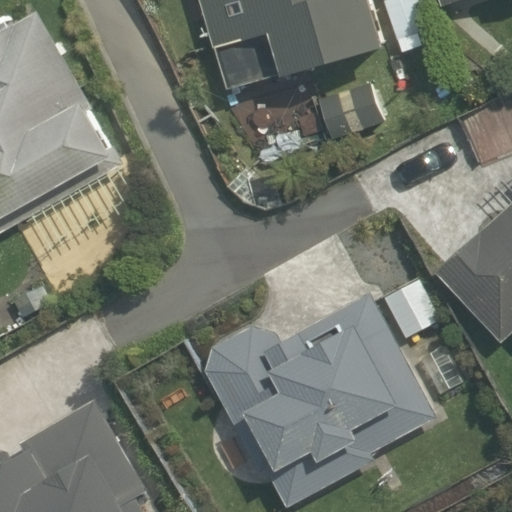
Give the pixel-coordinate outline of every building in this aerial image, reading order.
[(303,79),(408,48),(393,0),(212,0),(227,49),(232,47),(245,90),(302,73),(303,79)] [(100,103),(49,13),(0,41),(0,241),(135,166),(132,161),(136,158),(103,101),(100,103)] [(511,213),(449,274),(511,344),(511,213)] [(385,454),(450,418),(383,294),(308,333),(312,338),(296,346),(289,335),(266,327),(226,348),(220,372),(297,510),(389,462),(385,454)] [(160,511),(152,499),(165,491),(110,400),(33,446),(39,456),(28,463),(23,454),(0,448),(0,511),(160,511)]
